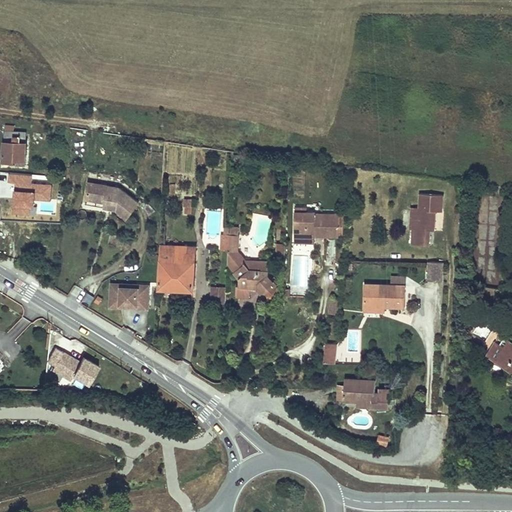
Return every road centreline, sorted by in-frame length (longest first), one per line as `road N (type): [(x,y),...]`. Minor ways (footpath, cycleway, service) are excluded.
road 1 (secondary): [(511,508),(356,500),(328,488)]
road 2 (secondary): [(0,274),(145,364)]
road 3 (secondary): [(284,459),(213,403),(145,364)]
road 4 (secondary): [(145,364),(226,438),(233,483)]
